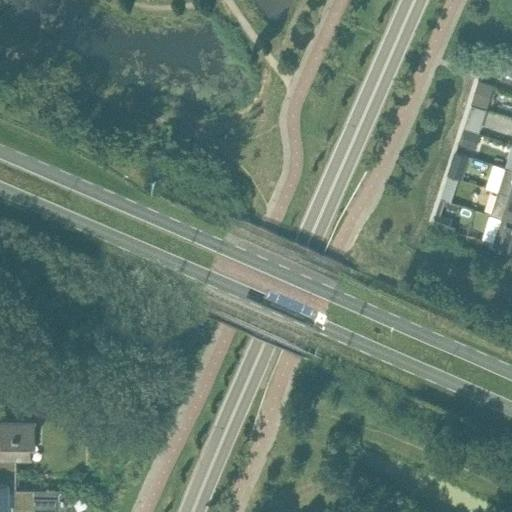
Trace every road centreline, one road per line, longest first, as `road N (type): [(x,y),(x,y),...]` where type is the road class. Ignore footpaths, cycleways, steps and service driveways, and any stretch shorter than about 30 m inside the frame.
road 1 (secondary): [(511,375),(0,154)]
road 2 (secondary): [(0,190),(511,409)]
road 3 (tertiary): [(193,511),(411,0)]
